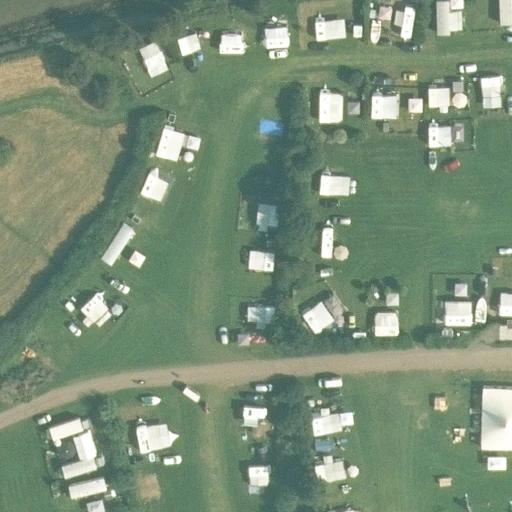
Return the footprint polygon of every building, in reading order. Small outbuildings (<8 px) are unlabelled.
[(447,0),(428,0),(429,29),(449,28),(447,0)] [(367,4),(366,27),(391,28),(392,5),(367,4)] [(278,18),(258,21),(262,44),(282,41),(278,18)] [(496,73),(479,73),(480,104),(497,104),(496,73)] [(449,108),(449,85),(426,84),(425,108),(449,108)] [(329,89),(314,90),(315,120),(330,120),(329,89)] [(392,120),(393,97),(369,96),(368,119),(392,120)] [(426,144),(451,144),(451,123),(426,124),(426,144)] [(256,204),(255,229),(271,230),(271,204),(256,204)] [(317,224),(316,254),(334,254),(335,224),(317,224)] [(252,266),(251,286),(272,286),(273,267),(252,266)] [(332,318),(345,314),(338,292),(324,296),(332,318)] [(90,293),(76,310),(94,325),(108,309),(90,293)] [(321,299),(302,309),(313,331),(332,320),(321,299)] [(437,322),(464,323),(464,300),(438,300),(437,322)] [(481,323),(503,324),(504,305),(482,304),(481,323)] [(373,310),(373,332),(397,331),(396,309),(373,310)] [(311,414),(314,426),(332,421),(329,409),(311,414)] [(221,427),(222,453),(240,453),(240,427),(221,427)] [(317,461),(321,478),(352,471),(349,454),(317,461)] [(234,509),(256,509),(256,490),(234,491),(234,509)]
